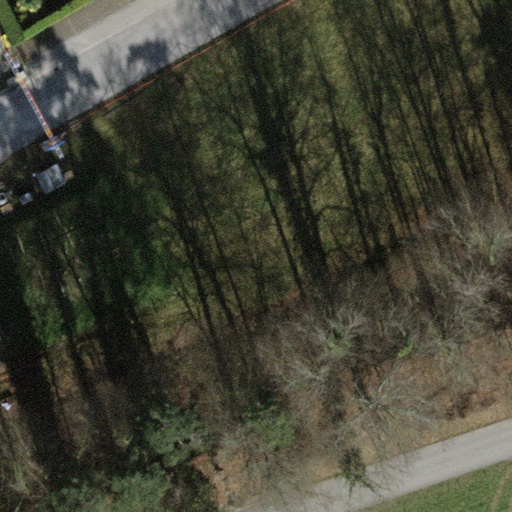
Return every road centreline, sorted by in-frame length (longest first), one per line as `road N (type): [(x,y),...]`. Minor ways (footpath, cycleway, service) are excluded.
road 1 (residential): [(237,0),(43,110),(0,145)]
road 2 (residential): [(511,430),(312,511)]
